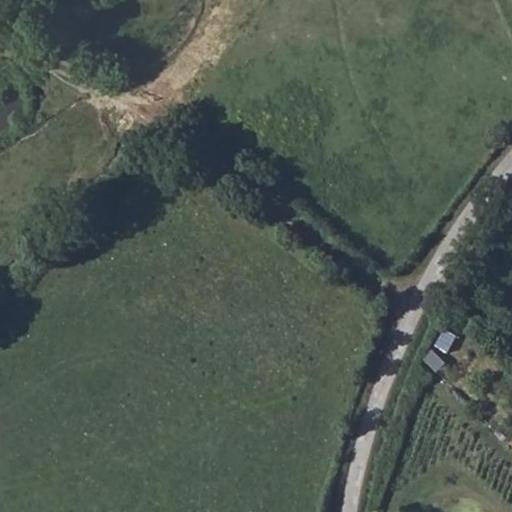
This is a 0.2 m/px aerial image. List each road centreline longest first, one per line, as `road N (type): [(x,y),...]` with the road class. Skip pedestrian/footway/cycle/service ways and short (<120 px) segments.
road 1 (track): [(416,307),(209,161),(0,36)]
road 2 (unclassified): [(511,163),(416,307),(365,433),(348,511)]
